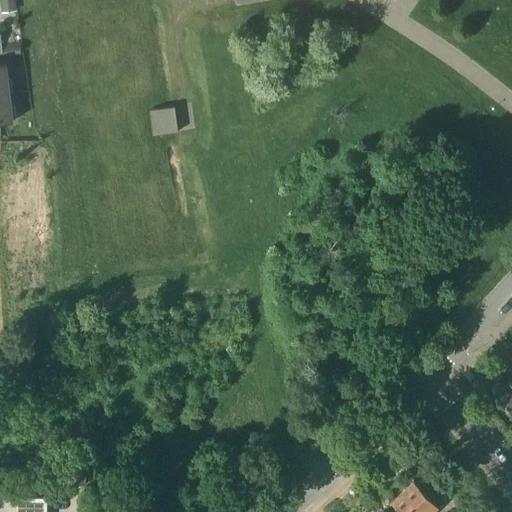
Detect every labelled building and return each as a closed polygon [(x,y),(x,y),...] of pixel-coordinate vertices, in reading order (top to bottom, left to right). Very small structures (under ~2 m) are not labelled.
[(0,0),(0,6),(1,12),(16,10),(14,0),(0,0)] [(4,53),(21,52),(20,42),(3,44),(4,53)] [(0,75),(8,75),(7,64),(0,64),(0,75)] [(8,75),(0,75),(0,87),(7,87),(6,78),(8,78),(8,75)] [(7,91),(7,87),(0,87),(0,104),(11,103),(10,89),(9,89),(9,91),(7,91)] [(11,103),(0,104),(0,122),(13,120),(13,117),(12,117),(12,119),(10,119),(9,105),(11,105),(11,103)] [(174,106),(149,110),(153,135),(178,131),(174,106)] [(511,407),(511,376),(504,384),(502,383),(499,382),(497,383),(494,385),(493,387),(493,389),(493,392),(495,394),(500,399),(502,397),(511,407)] [(430,511),(438,505),(414,480),(392,500),(403,511),(430,511)] [(45,511),(46,498),(18,498),(17,511),(45,511)]
